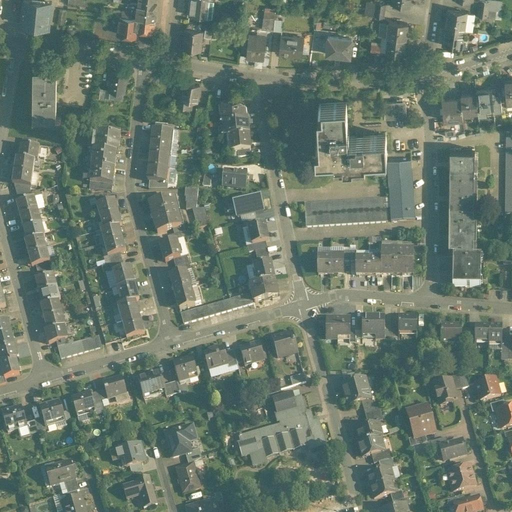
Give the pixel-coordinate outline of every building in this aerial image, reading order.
[(35,25),(38,0),(23,0),(21,24),(35,25)] [(38,0),(35,25),(49,27),(52,1),(49,0),(38,0)] [(190,0),(191,1),(190,1),(188,14),(207,16),(208,2),(214,3),(213,0),(190,0)] [(489,0),(487,0),(480,0),(479,7),(488,8),(489,0)] [(157,6),(138,4),(137,13),(132,12),(132,16),(156,19),(157,6)] [(488,8),(479,7),(478,15),(487,16),(488,8)] [(467,11),(448,9),(445,26),(464,29),(472,30),(475,13),(467,12),(467,11)] [(132,16),(120,15),(118,33),(137,35),(137,30),(154,32),(156,19),(132,16)] [(275,18),(264,16),(262,28),(273,30),(275,18)] [(283,19),(275,18),(273,30),(281,31),(283,19)] [(407,22),(389,20),(387,36),(405,38),(407,22)] [(197,22),(187,21),(187,28),(196,29),(197,22)] [(212,25),(206,25),(204,37),(211,37),(212,25)] [(464,29),(445,26),(443,44),(462,47),(464,29)] [(187,28),(186,28),(183,48),(200,50),(202,29),(196,29),(187,28)] [(488,33),(480,32),(478,40),(487,41),(488,33)] [(267,35),(249,33),(246,55),(264,57),(267,35)] [(304,38),(281,35),(279,52),(293,54),(293,55),(302,56),(304,38)] [(352,38),(328,35),(328,41),(326,41),(325,48),(327,48),(326,53),(350,56),(352,38)] [(405,38),(387,36),(385,52),(404,54),(405,38)] [(380,44),(371,43),(371,50),(374,51),(374,53),(379,54),(380,44)] [(57,68),(34,68),(33,128),(61,129),(61,116),(56,116),(57,68)] [(127,73),(112,71),(109,90),(110,90),(109,97),(123,99),(124,92),(125,92),(127,73)] [(200,84),(184,82),(182,99),(179,98),(178,106),(188,108),(189,100),(197,101),(200,84)] [(492,88),(476,90),(477,93),(476,93),(478,111),(478,113),(494,111),(494,110),(493,102),(495,102),(495,93),(492,93),(492,88)] [(216,94),(209,93),(208,107),(208,108),(215,109),(216,94)] [(476,93),(461,94),(461,97),(462,112),(478,111),(476,93)] [(461,97),(442,99),(444,120),(463,118),(462,112),(461,97)] [(397,101),(384,102),(385,117),(407,116),(406,101),(403,101),(403,98),(397,98),(397,101)] [(239,99),(221,101),(224,124),(248,121),(246,104),(239,99)] [(495,102),(493,102),(494,110),(502,110),(501,101),(495,102)] [(346,102),(322,103),(323,112),(318,112),(321,146),(316,147),(317,156),(334,155),(335,155),(334,144),(339,143),(339,133),(348,132),(346,102)] [(208,107),(198,106),(196,125),(206,126),(208,108),(208,107)] [(224,124),(225,138),(229,138),(249,135),(248,121),(224,124)] [(121,130),(96,127),(96,134),(98,134),(120,136),(121,130)] [(155,131),(153,131),(152,144),(170,146),(172,133),(167,132),(155,131)] [(348,132),(339,133),(339,143),(334,144),(335,155),(334,155),(335,159),(343,158),(343,163),(353,163),(353,159),(365,158),(365,155),(387,154),(386,134),(348,136),(348,132)] [(120,136),(98,134),(96,150),(96,151),(117,153),(119,153),(121,136),(120,136)] [(249,135),(229,138),(231,153),(237,153),(250,151),(251,151),(249,135)] [(37,142),(23,140),(22,146),(36,148),(37,142)] [(170,146),(152,144),(151,156),(169,159),(170,146)] [(22,146),(21,146),(19,159),(35,161),(38,162),(40,148),(36,148),(22,146)] [(475,150),(450,149),(450,184),(474,184),(475,150)] [(117,153),(96,151),(96,150),(94,150),(92,167),(115,169),(117,153)] [(169,159),(151,156),(149,169),(168,171),(169,159)] [(35,161),(19,159),(16,158),(15,172),(33,174),(35,161)] [(411,159),(387,160),(391,223),(415,222),(411,159)] [(115,169),(92,167),(90,184),(113,186),(115,169)] [(168,171),(149,169),(148,182),(150,183),(166,184),(168,171)] [(33,174),(15,172),(13,185),(14,185),(31,188),(37,189),(39,175),(33,174)] [(234,189),(236,173),(225,172),(223,187),(234,189)] [(236,173),(234,189),(246,190),(247,174),(236,173)] [(212,177),(204,177),(203,187),(210,188),(212,177)] [(113,186),(90,184),(90,190),(112,193),(113,186)] [(474,184),(450,184),(449,220),(474,221),(474,184)] [(31,188),(14,185),(18,198),(30,194),(31,188)] [(205,210),(197,210),(198,190),(186,190),(185,198),(186,198),(186,204),(187,204),(186,211),(193,211),(198,230),(209,227),(205,210)] [(30,194),(18,198),(19,203),(33,199),(32,194),(30,194)] [(107,197),(95,200),(97,206),(108,203),(107,197)] [(174,197),(149,204),(158,235),(173,230),(182,228),(182,227),(174,197)] [(19,203),(17,204),(20,217),(38,212),(35,199),(33,199),(19,203)] [(261,199),(234,205),(237,219),(264,213),(261,199)] [(386,199),(304,204),(306,229),(388,223),(386,199)] [(108,203),(97,206),(101,219),(119,214),(115,201),(108,203)] [(38,212),(20,217),(24,230),(42,224),(38,212)] [(119,214),(101,219),(104,231),(119,227),(120,228),(122,227),(119,214)] [(474,221),(449,220),(449,257),(453,257),(474,257),(474,250),(476,250),(477,228),(474,228),(474,221)] [(42,224),(24,230),(27,242),(43,238),(45,237),(42,224)] [(264,225),(249,229),(253,246),(266,244),(268,243),(264,225)] [(119,227),(104,231),(101,232),(105,245),(123,240),(120,228),(119,227)] [(182,228),(173,230),(175,236),(186,233),(184,227),(182,227),(182,228)] [(43,238),(27,242),(25,242),(29,255),(47,250),(43,238)] [(123,240),(105,245),(108,258),(109,257),(120,254),(126,253),(123,240)] [(176,242),(161,246),(165,263),(181,259),(176,242)] [(266,244),(253,246),(247,247),(249,253),(267,249),(266,244)] [(47,250),(29,255),(32,268),(36,267),(50,263),(47,250)] [(398,251),(382,251),(382,260),(382,276),(398,276),(398,251)] [(414,251),(398,251),(398,276),(413,277),(414,277),(414,251)] [(120,254),(109,257),(111,265),(122,262),(120,254)] [(474,257),(453,257),(453,287),(481,287),(481,257),(474,257)] [(343,258),(331,258),(331,260),(331,276),(344,276),(344,263),(344,258),(343,258)] [(331,260),(318,260),(318,276),(331,276),(331,260)] [(357,260),(356,260),(356,263),(356,276),(369,276),(369,260),(357,260)] [(382,260),(369,260),(369,276),(382,276),(382,260)] [(122,262),(111,265),(103,267),(105,275),(107,274),(124,269),(122,262)] [(50,263),(36,267),(38,274),(52,270),(50,263)] [(270,263),(254,267),(257,284),(273,281),(270,263)] [(189,265),(176,269),(177,275),(191,271),(189,265)] [(124,269),(107,274),(112,290),(117,289),(135,284),(130,267),(124,269)] [(52,270),(38,274),(40,280),(54,276),(52,270)] [(177,275),(170,277),(175,294),(191,290),(197,288),(192,271),(191,271),(177,275)] [(502,274),(504,283),(511,281),(509,272),(502,274)] [(40,280),(36,281),(39,294),(57,289),(54,276),(40,280)] [(257,284),(250,286),(254,304),(278,298),(273,281),(257,284)] [(135,284),(117,289),(122,305),(136,301),(136,302),(140,301),(135,284)] [(57,289),(39,294),(43,306),(59,302),(61,302),(57,289)] [(191,290),(175,294),(180,311),(195,307),(191,290)] [(250,295),(230,301),(233,311),(253,306),(250,295)] [(136,301),(122,305),(118,306),(123,323),(140,318),(136,302),(136,301)] [(230,301),(188,313),(191,323),(233,311),(230,301)] [(59,302),(43,306),(41,306),(44,319),(62,314),(59,302)] [(188,313),(181,315),(184,325),(191,323),(188,313)] [(62,314),(44,319),(48,331),(48,332),(64,327),(64,328),(66,327),(62,314)] [(372,318),(363,318),(363,317),(362,317),(362,322),(362,333),(362,341),(363,341),(363,338),(376,338),(376,341),(376,340),(384,340),(384,341),(385,341),(385,339),(385,328),(385,317),(384,318),(377,318),(377,317),(376,317),(376,318),(372,318),(372,317),(372,318)] [(140,318),(123,323),(127,340),(145,335),(140,318)] [(417,318),(406,318),(406,319),(400,319),(400,318),(399,318),(399,339),(399,334),(417,334),(417,344),(417,318)] [(350,320),(327,320),(327,329),(328,329),(328,341),(338,341),(338,339),(349,339),(350,339),(350,329),(350,320)] [(0,323),(0,337),(11,334),(8,321),(0,323)] [(462,326),(441,326),(441,342),(461,342),(461,348),(462,348),(462,342),(462,330),(462,326)] [(489,327),(476,326),(476,335),(476,342),(476,343),(489,343),(489,327)] [(64,327),(48,332),(48,331),(46,332),(49,345),(57,343),(68,340),(66,335),(70,334),(68,328),(67,329),(66,327),(64,328),(64,327)] [(502,327),(489,327),(489,343),(489,345),(501,345),(502,345),(502,339),(502,327)] [(399,328),(391,328),(391,339),(391,340),(399,340),(399,339),(399,328)] [(11,334),(0,337),(0,350),(14,347),(11,334)] [(293,335),(273,341),(279,360),(298,354),(293,335)] [(99,337),(93,339),(96,350),(102,349),(99,337)] [(93,339),(87,341),(90,352),(96,350),(93,339)] [(68,340),(57,343),(58,349),(64,347),(69,346),(68,340)] [(87,341),(81,342),(84,354),(90,352),(87,341)] [(81,342),(76,344),(79,355),(84,354),(81,342)] [(76,344),(70,345),(73,357),(79,355),(76,344)] [(69,346),(64,347),(67,358),(73,357),(70,345),(69,346)] [(260,345),(240,350),(240,351),(244,363),(245,368),(265,362),(260,345)] [(14,347),(0,350),(0,361),(1,364),(16,360),(18,360),(14,347)] [(58,349),(61,360),(67,358),(64,347),(58,349)] [(223,349),(204,354),(209,371),(228,366),(225,355),(223,349)] [(240,351),(234,353),(237,363),(237,365),(244,363),(240,351)] [(234,353),(225,355),(228,366),(237,363),(234,353)] [(193,358),(182,361),(183,363),(174,365),(179,384),(190,381),(189,379),(198,376),(193,358)] [(16,360),(1,364),(4,378),(5,379),(20,375),(16,360)] [(457,373),(451,373),(453,380),(451,381),(455,392),(462,390),(458,373),(457,373)] [(465,373),(458,373),(462,390),(469,389),(465,373)] [(160,374),(138,380),(143,398),(165,391),(166,391),(164,386),(160,374)] [(354,375),(343,378),(345,385),(356,382),(354,375)] [(304,376),(291,380),(293,387),(306,384),(304,376)] [(122,378),(103,384),(105,391),(108,401),(117,398),(119,404),(129,401),(122,378)] [(345,385),(342,386),(345,396),(368,390),(365,379),(356,382),(345,385)] [(495,379),(475,385),(481,403),(500,397),(495,379)] [(451,381),(441,384),(438,382),(434,384),(433,386),(434,390),(435,391),(440,407),(452,404),(451,401),(457,400),(455,392),(451,381)] [(177,383),(170,385),(174,396),(180,394),(177,383)] [(174,396),(170,385),(164,386),(166,391),(165,391),(167,398),(174,396)] [(368,390),(345,396),(348,407),(362,403),(371,400),(368,390)] [(105,391),(100,393),(102,403),(108,401),(105,391)] [(100,393),(91,396),(95,407),(103,405),(102,403),(100,393)] [(229,394),(222,398),(227,406),(234,401),(229,394)] [(91,396),(82,398),(82,396),(72,399),(77,417),(86,414),(87,417),(97,414),(95,407),(91,396)] [(371,400),(362,403),(365,416),(376,412),(374,402),(372,403),(371,400)] [(60,402),(49,405),(50,407),(41,410),(47,429),(57,426),(56,423),(65,421),(60,402)] [(504,402),(490,406),(493,414),(496,413),(506,410),(504,402)] [(428,407),(407,413),(414,439),(415,440),(425,437),(432,435),(434,431),(428,407)] [(22,408),(12,411),(12,412),(3,415),(8,434),(20,430),(19,428),(27,426),(22,408)] [(511,408),(506,410),(496,413),(501,430),(511,426),(511,408)] [(376,412),(365,416),(368,427),(379,424),(379,425),(380,424),(377,412),(376,412)] [(306,415),(279,423),(280,426),(242,437),(242,436),(240,437),(240,438),(239,438),(241,443),(238,444),(243,459),(264,453),(266,460),(308,448),(306,441),(312,439),(306,415)] [(42,421),(35,423),(39,434),(46,432),(42,421)] [(35,423),(29,425),(32,436),(39,434),(35,423)] [(368,427),(357,430),(360,444),(380,438),(383,438),(379,425),(379,424),(368,427)] [(193,427),(166,434),(173,459),(186,455),(191,453),(188,442),(196,439),(193,427)] [(425,437),(415,440),(414,439),(409,441),(411,449),(413,448),(419,447),(427,444),(425,437)] [(380,438),(360,444),(358,444),(363,459),(371,456),(385,453),(380,438)] [(427,444),(419,447),(421,453),(433,450),(433,451),(440,449),(440,448),(448,446),(446,439),(427,444)] [(448,446),(440,448),(440,449),(444,462),(466,456),(462,442),(448,446)] [(140,444),(116,451),(119,462),(126,460),(128,469),(130,468),(142,465),(145,464),(140,444)] [(419,447),(413,448),(415,455),(421,453),(419,447)] [(199,450),(191,453),(186,455),(187,461),(201,457),(199,450)] [(385,453),(371,456),(374,465),(379,464),(387,461),(385,453)] [(201,457),(187,461),(189,466),(194,465),(203,463),(201,457)] [(387,461),(379,464),(381,472),(391,470),(394,469),(392,460),(387,461)] [(71,462),(48,469),(53,488),(65,484),(76,481),(77,481),(71,462)] [(461,464),(443,469),(445,475),(448,475),(448,474),(462,470),(461,464)] [(142,465),(130,468),(133,476),(144,473),(142,465)] [(189,466),(176,470),(183,495),(201,489),(194,465),(189,466)] [(462,470),(448,474),(448,475),(451,474),(453,481),(451,485),(453,493),(475,487),(470,468),(462,470)] [(381,472),(368,476),(371,488),(391,482),(394,481),(391,470),(381,472)] [(150,478),(136,482),(137,484),(123,488),(127,501),(141,498),(144,510),(158,506),(150,478)] [(76,481),(65,484),(68,495),(78,492),(80,492),(76,481)] [(391,482),(371,488),(374,500),(391,496),(395,495),(391,482)] [(68,501),(79,498),(78,492),(68,495),(66,496),(68,501)] [(402,492),(397,493),(397,494),(395,495),(391,496),(393,504),(404,500),(408,499),(409,499),(407,494),(403,495),(402,492)] [(215,495),(203,499),(205,504),(215,502),(217,502),(215,495)] [(464,496),(447,501),(449,507),(454,506),(454,505),(466,502),(464,496)] [(68,501),(62,503),(64,511),(85,511),(81,497),(79,498),(68,501)] [(466,502),(454,505),(454,506),(456,511),(481,511),(483,511),(479,498),(466,502)] [(404,500),(393,504),(395,509),(405,506),(406,507),(410,506),(408,499),(404,500)] [(205,504),(188,509),(188,511),(217,511),(215,502),(205,504)]
